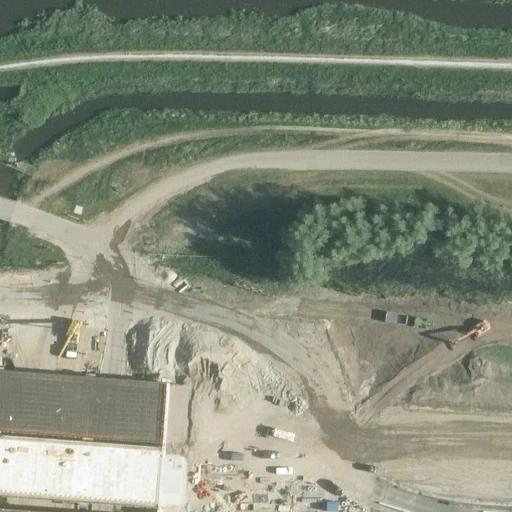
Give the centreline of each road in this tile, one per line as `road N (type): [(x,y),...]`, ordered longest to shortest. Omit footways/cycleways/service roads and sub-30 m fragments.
road 1 (motorway): [(511,439),(0,404)]
road 2 (motorway): [(511,499),(0,470)]
road 3 (unknown): [(22,217),(102,162),(180,137),(262,130),(511,137)]
road 4 (unclassified): [(92,246),(154,193),(218,165),(511,164)]
road 5 (unclassified): [(38,511),(49,350),(92,246)]
